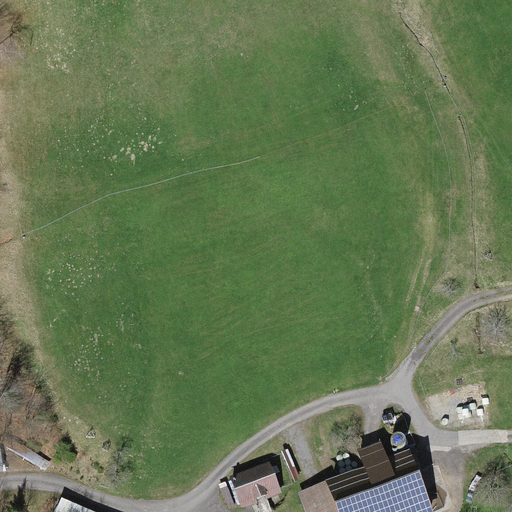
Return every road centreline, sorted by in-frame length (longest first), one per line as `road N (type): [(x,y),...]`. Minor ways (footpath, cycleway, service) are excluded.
road 1 (track): [(170,511),(263,442),(372,389),(412,405),(442,444),(511,436)]
road 2 (track): [(392,397),(466,305),(511,297)]
road 3 (residential): [(0,485),(14,479),(120,511)]
